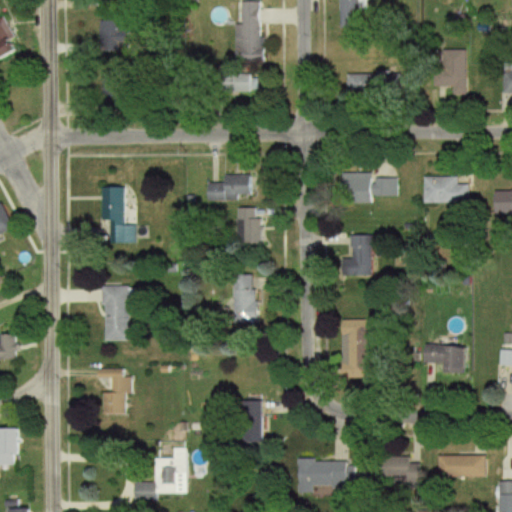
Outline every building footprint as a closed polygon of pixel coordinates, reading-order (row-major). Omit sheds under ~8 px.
[(367,0),(345,0),(345,28),(368,28),(367,0)] [(242,56),(268,56),(267,1),(242,2),(242,56)] [(26,49),(5,18),(0,21),(0,54),(6,63),(26,49)] [(471,93),(471,54),(451,54),(451,93),(471,93)] [(405,96),(406,74),(355,72),(354,94),(405,96)] [(347,175),(347,197),(400,197),(400,175),(347,175)] [(212,183),(212,199),(256,199),(256,176),(229,176),(229,183),(212,183)] [(430,203),(474,203),(474,185),(464,185),(464,177),(430,177),(430,203)] [(131,188),(108,188),(108,241),(140,241),(140,224),(131,224),(131,188)] [(511,191),(500,191),(499,215),(511,214),(511,191)] [(0,236),(18,229),(7,204),(0,207),(0,236)] [(265,208),(240,208),(240,245),(265,245),(265,208)] [(355,235),(355,275),(380,275),(380,235),(355,235)] [(263,279),(240,280),(243,326),(267,325),(263,279)] [(110,342),(136,341),(136,286),(109,287),(110,342)] [(347,320),(347,381),(373,381),(374,320),(347,320)] [(23,336),(0,335),(0,361),(23,361),(23,336)] [(436,366),(446,366),(446,374),(473,374),(473,347),(436,347),(436,366)] [(106,370),(106,379),(115,379),(115,414),(133,413),(133,394),(137,394),(137,370),(106,370)] [(249,430),(254,446),(270,441),(265,425),(249,430)] [(6,430),(6,442),(0,442),(0,467),(21,467),(21,457),(28,457),(27,430),(6,430)] [(444,457),(444,478),(492,478),(492,457),(444,457)] [(304,460),(303,488),(355,489),(355,461),(304,460)] [(425,481),(422,462),(402,465),(405,485),(425,481)] [(164,501),(164,494),(183,494),(183,464),(162,464),(162,482),(138,483),(139,502),(164,501)] [(511,482),(503,483),(503,505),(511,505),(511,482)]
